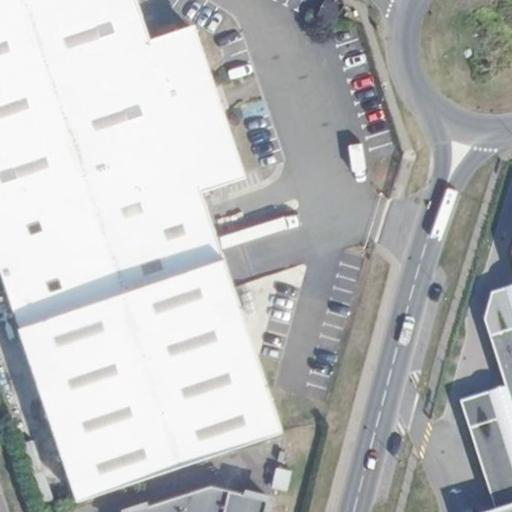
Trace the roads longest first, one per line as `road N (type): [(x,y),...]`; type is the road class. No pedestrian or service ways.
road 1 (residential): [(427,233),(356,511)]
road 2 (residential): [(417,77),(442,150),(427,233)]
road 3 (residential): [(427,233),(469,153),(511,129)]
